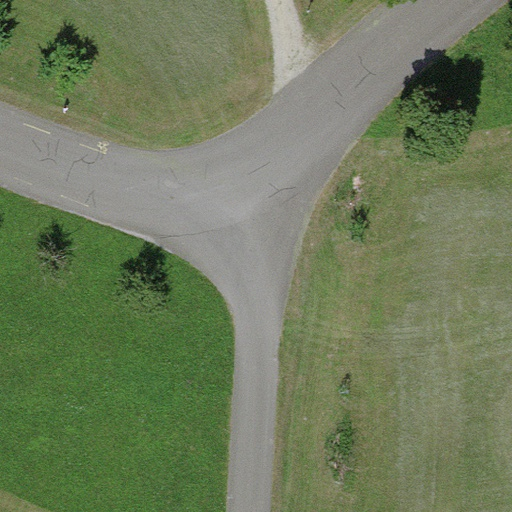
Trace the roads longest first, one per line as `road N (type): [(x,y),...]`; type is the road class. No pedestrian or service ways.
road 1 (unclassified): [(259,238),(302,120),(451,0)]
road 2 (unclassified): [(0,141),(259,238)]
road 3 (unclassified): [(250,511),(259,238)]
road 4 (track): [(302,120),(276,0)]
